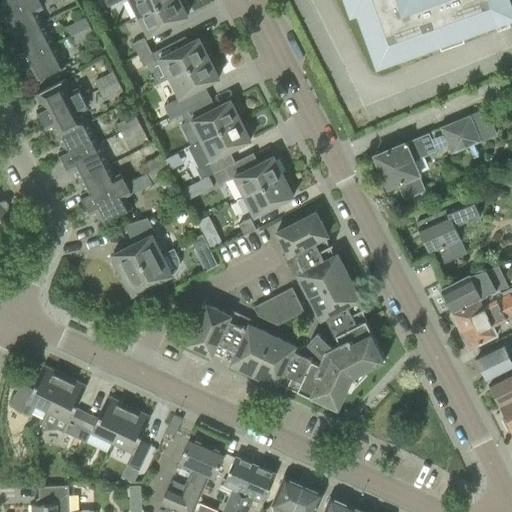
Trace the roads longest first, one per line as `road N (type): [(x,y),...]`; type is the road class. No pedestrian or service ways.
road 1 (residential): [(510,511),(251,0)]
road 2 (residential): [(441,511),(136,373)]
road 3 (residential): [(15,316),(51,225),(0,122)]
road 4 (residential): [(136,373),(165,307),(272,255)]
road 5 (residential): [(136,373),(15,316)]
